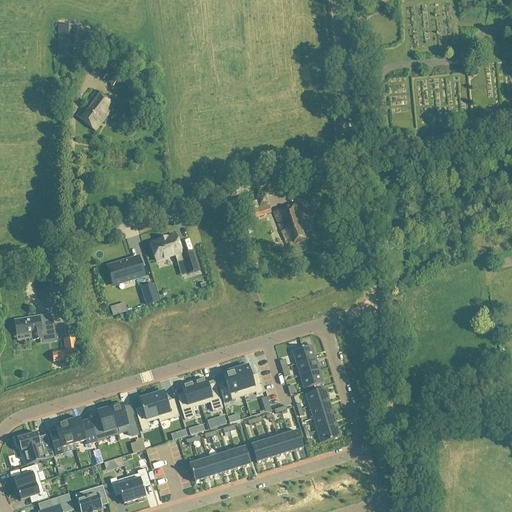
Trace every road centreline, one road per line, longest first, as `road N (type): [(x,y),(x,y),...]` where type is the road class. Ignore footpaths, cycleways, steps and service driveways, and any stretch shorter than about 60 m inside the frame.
road 1 (residential): [(0,267),(354,155)]
road 2 (residential): [(0,431),(14,418),(324,324)]
road 3 (unknown): [(72,244),(72,176),(101,129),(108,73),(117,73),(121,111)]
road 4 (residential): [(405,511),(376,307)]
road 5 (residential): [(170,511),(364,451)]
road 6 (unknown): [(0,35),(33,52),(46,117),(43,144),(0,198)]
road 7 (track): [(470,214),(500,369)]
road 8 (residential): [(354,155),(338,0)]
road 9 (residential): [(376,307),(354,155)]
road 10 (unknown): [(266,102),(203,122),(226,196)]
road 11 (residential): [(364,451),(324,324)]
road 12 (track): [(390,409),(511,365)]
